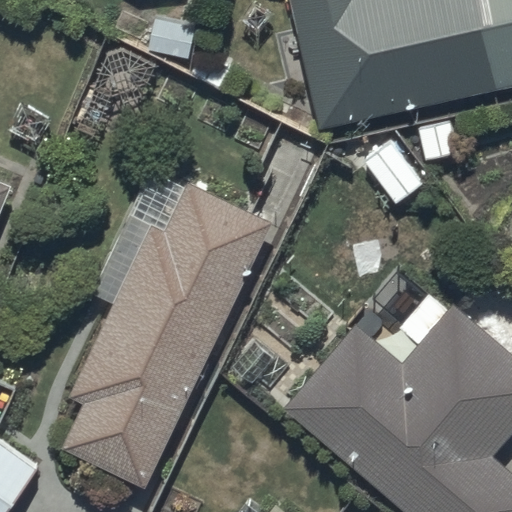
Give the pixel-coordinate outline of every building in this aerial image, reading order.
[(511,0),(297,0),(323,110),(511,66),(511,0)] [(88,384),(66,431),(147,469),(272,206),(190,167),(187,173),(151,156),(93,279),(114,289),(73,377),(88,384)] [(0,195),(10,170),(0,165),(0,195)] [(511,339),(455,291),(451,296),(430,278),(402,312),(422,329),(405,350),(358,311),(287,393),(427,511),(511,511),(511,454),(493,438),(511,414),(511,339)] [(0,430),(0,505),(36,457),(0,430)] [(309,511),(278,488),(259,511),(309,511)]
